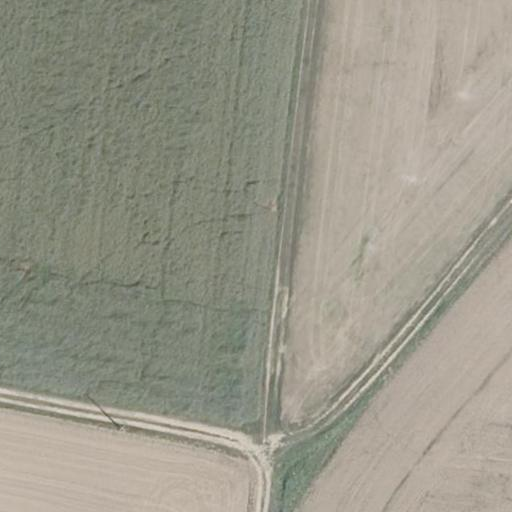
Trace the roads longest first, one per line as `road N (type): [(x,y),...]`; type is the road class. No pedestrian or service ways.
road 1 (track): [(318,0),(267,449)]
road 2 (track): [(267,449),(316,427),(511,198)]
road 3 (track): [(267,449),(0,394)]
